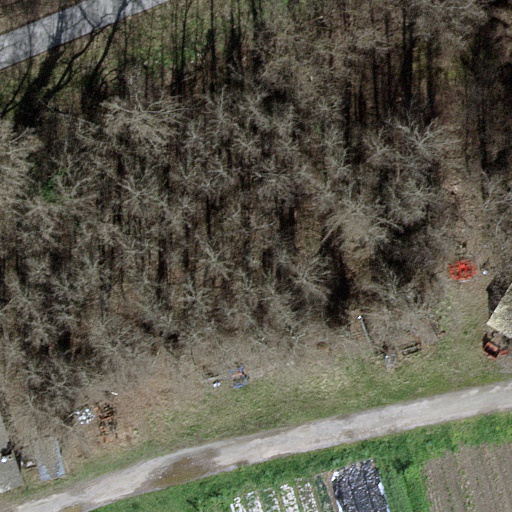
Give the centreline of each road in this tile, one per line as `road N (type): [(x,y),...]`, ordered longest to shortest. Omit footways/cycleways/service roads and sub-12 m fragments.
road 1 (track): [(45,511),(232,457),(511,404)]
road 2 (track): [(130,0),(0,53)]
